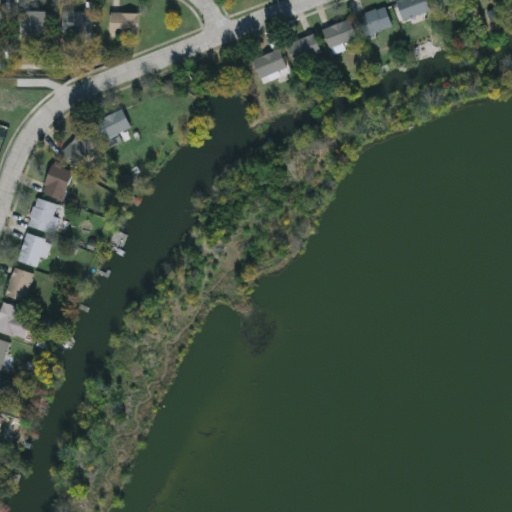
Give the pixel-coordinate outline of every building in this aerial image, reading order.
[(396,2),(400,0),(426,0),(430,9),(403,20),(396,2)] [(463,0),(437,0),(440,8),(463,0)] [(366,36),(357,17),(384,6),(392,25),(366,36)] [(48,12),(48,34),(16,34),(16,12),(48,12)] [(62,32),(62,12),(92,12),(92,32),(62,32)] [(139,13),(139,34),(110,34),(110,13),(139,13)] [(322,31),(348,19),(357,37),(331,49),(322,31)] [(322,54),(294,67),(285,47),(313,34),(322,54)] [(252,61),(278,49),(287,68),(260,80),(252,61)] [(97,121),(123,109),(131,127),(116,134),(119,141),(108,146),(97,121)] [(61,153),(82,131),(97,145),(75,167),(61,153)] [(74,173),(62,201),(41,192),(54,164),(74,173)] [(53,234),(28,227),(36,198),(61,205),(53,234)] [(39,269),(16,260),(27,233),(50,242),(39,269)] [(24,302),(5,296),(14,268),(33,275),(24,302)] [(24,340),(0,332),(0,309),(2,303),(33,313),(24,340)] [(0,339),(10,343),(1,371),(0,370),(0,339)] [(0,409),(0,377),(21,384),(12,413),(0,409)]
